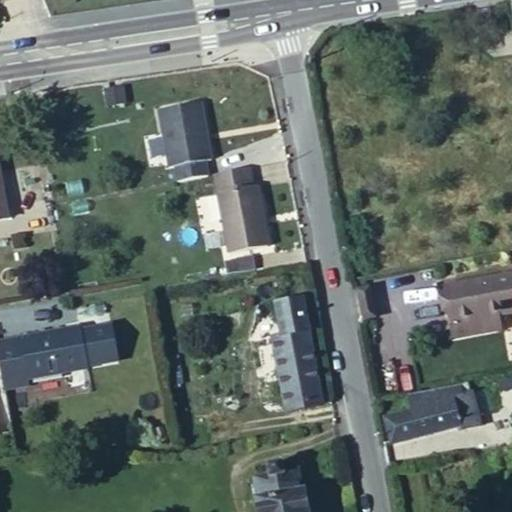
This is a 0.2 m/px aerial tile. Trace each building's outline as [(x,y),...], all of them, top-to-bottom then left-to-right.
[(212,152),(201,99),(159,109),(169,162),(176,160),(178,175),(207,169),(204,153),(212,152)] [(0,219),(9,218),(0,167),(0,219)] [(254,184),(251,168),(217,174),(230,251),(269,244),(259,184),(254,184)] [(511,273),(449,284),(456,322),(499,314),(511,311),(511,273)] [(286,408),(321,401),(303,298),(276,303),(281,335),(273,337),(286,408)] [(499,314),(456,322),(459,337),(501,329),(499,314)] [(511,358),(511,323),(503,326),(510,359),(511,358)] [(0,341),(0,356),(6,390),(30,386),(30,381),(92,371),(85,329),(0,341)] [(474,382),(404,394),(408,412),(384,419),(390,442),(485,418),(474,382)] [(316,511),(317,511),(312,511),(306,511),(303,493),(301,493),(297,471),(282,474),(280,462),(265,465),(267,477),(256,479),(260,500),(256,501),(258,511),(316,511)]
